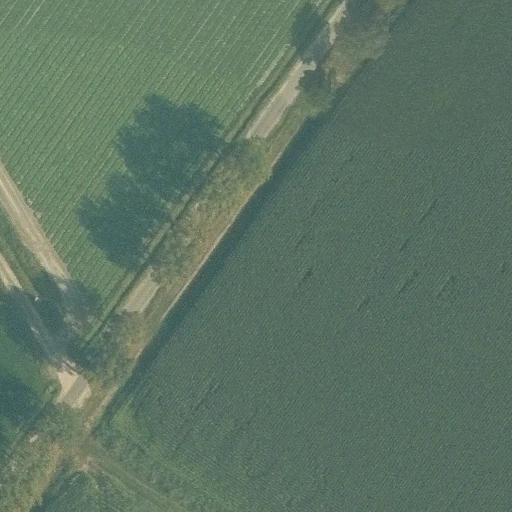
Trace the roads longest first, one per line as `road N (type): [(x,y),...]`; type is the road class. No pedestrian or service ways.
road 1 (unclassified): [(0,503),(355,0)]
road 2 (track): [(179,511),(56,424)]
road 3 (track): [(0,264),(80,390)]
